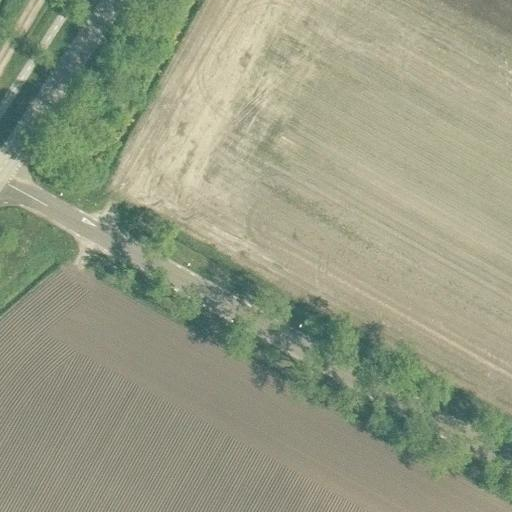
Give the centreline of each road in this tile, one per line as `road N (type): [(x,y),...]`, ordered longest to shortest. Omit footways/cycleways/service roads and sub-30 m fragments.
road 1 (unclassified): [(511,465),(0,182)]
road 2 (tertiary): [(0,171),(113,0)]
